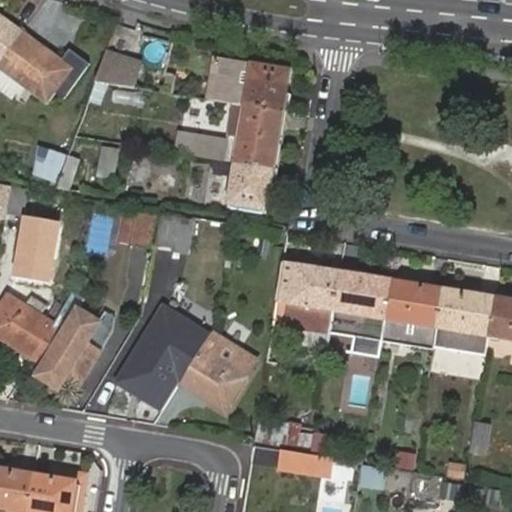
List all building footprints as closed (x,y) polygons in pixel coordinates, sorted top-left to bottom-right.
[(0,64),(1,65),(22,37),(7,27),(9,23),(0,16),(0,64)] [(22,37),(24,34),(9,23),(7,27),(22,37)] [(40,45),(24,34),(22,37),(37,49),(40,45)] [(146,36),(137,59),(135,64),(157,72),(167,76),(178,46),(146,36)] [(37,49),(22,37),(1,65),(50,101),(72,69),(40,45),(37,49)] [(137,59),(108,50),(101,69),(112,73),(155,80),(157,72),(135,64),(137,59)] [(221,62),(217,89),(224,90),(229,64),(221,62)] [(250,94),(285,99),(290,73),(229,64),(224,90),(250,94)] [(112,73),(101,69),(95,85),(152,94),(155,80),(112,73)] [(112,88),(109,102),(142,108),(144,93),(112,88)] [(224,90),(217,89),(215,104),(222,105),(224,90)] [(283,114),(285,99),(250,94),(224,90),(222,105),(246,108),(283,114)] [(230,141),(229,149),(240,149),(276,156),(278,145),(283,114),(246,108),(241,143),(230,141)] [(113,179),(116,150),(100,149),(97,177),(113,179)] [(240,149),(229,149),(227,164),(224,180),(235,182),(230,213),(266,219),(274,172),(276,156),(240,149)] [(41,164),(36,175),(54,186),(65,158),(52,152),(46,165),(41,164)] [(87,164),(69,157),(57,188),(76,192),(87,164)] [(0,214),(9,216),(13,188),(0,185),(0,214)] [(30,191),(13,188),(9,216),(24,219),(30,191)] [(152,248),(159,216),(139,213),(132,244),(152,248)] [(62,220),(28,214),(18,275),(52,281),(62,220)] [(162,217),(156,248),(190,255),(196,223),(162,217)] [(334,314),(341,273),(299,266),(292,307),(334,314)] [(392,281),(341,273),(334,314),(386,322),(392,281)] [(444,289),(392,281),(386,322),(383,342),(382,347),(434,355),(435,347),(438,330),(444,289)] [(496,298),(444,289),(438,330),(490,339),(496,298)] [(64,309),(54,326),(35,358),(52,368),(51,371),(79,388),(119,321),(104,313),(98,323),(79,311),(85,301),(73,295),(64,309)] [(54,326),(64,309),(58,306),(48,322),(10,298),(0,314),(0,340),(17,351),(19,347),(35,358),(54,326)] [(511,300),(496,298),(490,339),(511,342),(511,300)] [(334,314),(292,307),(289,325),(315,328),(313,343),(329,346),(331,332),(334,314)] [(183,382),(211,336),(165,308),(119,383),(165,412),(183,382)] [(334,314),(331,332),(383,342),(386,322),(334,314)] [(438,330),(435,347),(487,355),(490,339),(438,330)] [(261,365),(212,334),(211,336),(183,382),(200,393),(198,397),(227,415),(261,365)] [(19,347),(17,351),(33,361),(35,358),(19,347)] [(35,358),(33,361),(51,371),(52,368),(35,358)] [(180,387),(198,397),(200,393),(183,382),(180,387)] [(496,403),(480,400),(475,430),(492,432),(496,403)] [(415,470),(417,454),(401,451),(398,467),(415,470)] [(452,461),(449,476),(467,480),(469,465),(452,461)] [(30,511),(36,474),(0,468),(0,505),(15,508),(14,511),(30,511)] [(57,478),(36,474),(30,511),(83,511),(89,476),(58,471),(57,478)] [(383,480),(382,489),(403,493),(404,484),(383,480)]
